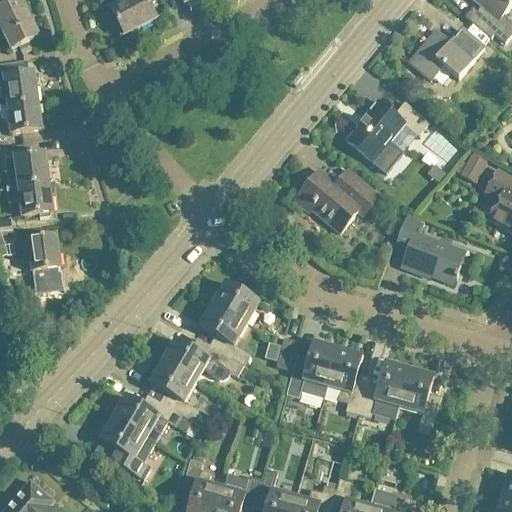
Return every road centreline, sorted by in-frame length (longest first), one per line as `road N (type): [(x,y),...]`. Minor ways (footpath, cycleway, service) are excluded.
road 1 (tertiary): [(0,452),(215,214)]
road 2 (residential): [(497,349),(314,295),(215,214)]
road 3 (tertiary): [(215,214),(392,0)]
road 4 (residential): [(100,89),(271,0)]
road 5 (residential): [(215,214),(100,89)]
road 6 (residential): [(452,511),(497,349)]
